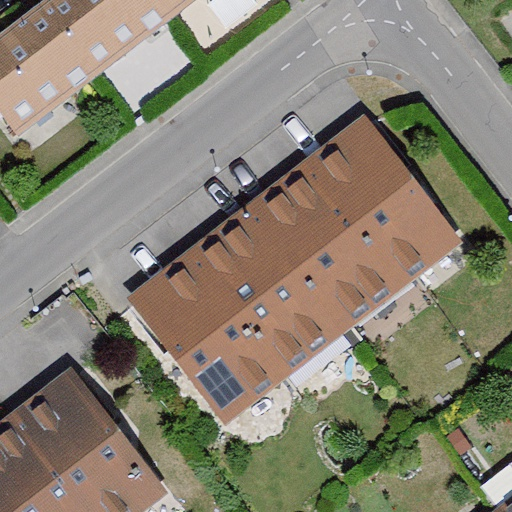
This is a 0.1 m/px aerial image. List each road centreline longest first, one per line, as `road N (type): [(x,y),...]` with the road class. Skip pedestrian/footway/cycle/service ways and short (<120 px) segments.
road 1 (residential): [(381,0),(0,292)]
road 2 (residential): [(383,0),(511,163)]
